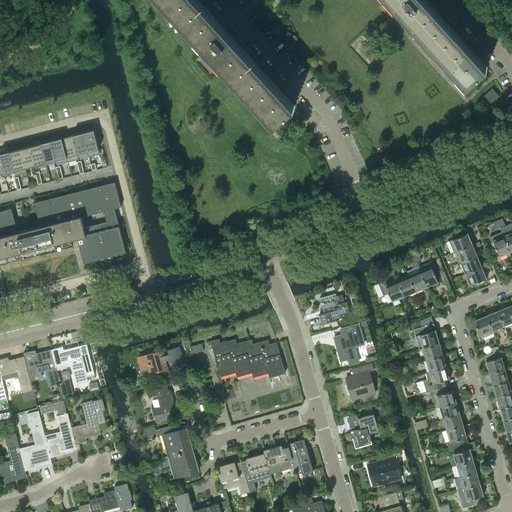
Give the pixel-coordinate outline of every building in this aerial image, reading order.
[(160,0),(192,35),(274,125),(295,106),(242,48),(244,47),(225,26),(223,27),(198,0),(160,0)] [(487,67),(435,9),(436,8),(429,0),(388,0),(466,86),(487,67)] [(483,97),(490,104),(499,96),(492,88),(483,97)] [(94,130),(83,133),(89,156),(100,154),(94,130)] [(83,133),(72,135),(78,159),(79,159),(78,154),(87,152),(88,157),(89,156),(83,133)] [(72,135),(62,138),(68,162),(78,159),(72,135)] [(62,138),(51,141),(57,162),(57,165),(67,162),(68,162),(62,138)] [(51,141),(41,143),(46,165),(57,162),(51,141)] [(41,143),(30,146),(36,168),(46,165),(41,143)] [(30,146),(20,149),(26,173),(27,172),(25,168),(35,165),(35,168),(36,168),(30,146)] [(20,149),(9,151),(16,175),(26,173),(20,149)] [(9,151),(0,153),(0,158),(5,176),(14,173),(15,175),(16,175),(9,151)] [(0,258),(32,250),(48,246),(64,242),(71,240),(70,240),(70,238),(77,236),(77,238),(83,260),(84,262),(84,261),(88,260),(88,261),(89,261),(88,260),(94,258),(95,259),(95,258),(101,257),(101,258),(102,257),(101,257),(107,255),(107,256),(108,256),(108,255),(114,253),(114,254),(115,254),(114,253),(120,252),(120,253),(121,253),(121,252),(125,251),(125,252),(126,252),(117,217),(114,217),(111,209),(115,208),(121,207),(115,182),(34,202),(40,226),(17,232),(11,208),(0,211),(0,258)] [(511,223),(501,228),(502,232),(511,252),(511,251),(511,223)] [(454,252),(456,251),(475,244),(470,232),(459,237),(458,235),(451,238),(452,240),(449,241),(454,252)] [(499,257),(511,252),(502,232),(489,237),(494,249),(496,248),(499,257)] [(474,248),(476,247),(475,244),(456,251),(460,263),(477,256),(474,248)] [(414,256),(409,257),(413,266),(411,269),(418,267),(416,262),(414,256)] [(465,274),(484,266),(484,265),(482,262),(480,263),(477,256),(460,263),(465,274)] [(418,267),(427,287),(438,282),(435,273),(436,273),(432,261),(418,267)] [(484,266),(465,274),(470,285),(471,285),(472,287),(479,284),(478,282),(487,278),(483,270),(485,270),(484,266)] [(397,280),(404,296),(427,287),(418,267),(411,269),(407,271),(409,275),(397,280)] [(404,296),(397,280),(386,285),(384,281),(378,283),(383,295),(389,293),(392,301),(404,296)] [(334,319),(351,314),(346,297),(343,298),(342,294),(336,296),(335,294),(331,295),(325,296),(325,297),(320,298),(322,302),(321,302),(321,303),(322,304),(323,308),(324,313),(319,314),(322,324),(335,321),(334,319)] [(511,322),(511,313),(509,306),(497,310),(504,326),(511,322)] [(486,315),(494,333),(493,330),(504,326),(497,310),(486,315)] [(494,333),(486,315),(475,320),(478,327),(475,328),(480,339),(494,333)] [(422,348),(440,343),(436,330),(435,330),(431,316),(420,321),(422,327),(413,329),(419,349),(422,349),(422,348)] [(343,335),(334,337),(336,345),(335,346),(337,351),(338,351),(341,361),(348,359),(349,364),(358,362),(356,356),(354,347),(364,344),(358,324),(355,325),(344,328),(341,329),(343,335)] [(268,373),(269,377),(285,373),(276,342),(269,344),(268,339),(253,344),(252,339),(237,343),(235,339),(220,343),(219,338),(210,341),(220,376),(235,372),(237,377),(252,372),(253,377),(268,373)] [(55,366),(56,366),(71,362),(76,383),(88,380),(83,360),(90,358),(87,343),(86,344),(79,346),(79,345),(64,349),(63,346),(51,349),(55,366)] [(190,347),(192,353),(203,350),(202,343),(190,347)] [(426,360),(443,355),(440,343),(422,348),(422,349),(426,360)] [(164,377),(170,375),(166,363),(182,358),(179,346),(163,351),(162,350),(137,357),(141,370),(149,368),(151,373),(161,370),(164,377)] [(23,353),(24,356),(28,370),(43,366),(49,386),(60,383),(56,366),(55,366),(51,349),(36,353),(35,349),(23,353)] [(485,361),(489,373),(505,368),(502,357),(504,357),(502,350),(498,351),(493,353),(484,355),(486,361),(485,361)] [(429,372),(446,367),(443,355),(426,360),(429,372)] [(8,356),(0,358),(0,372),(2,380),(18,376),(24,401),(35,398),(28,370),(24,356),(9,359),(8,356)] [(346,384),(345,385),(347,393),(349,394),(350,394),(352,399),(376,392),(369,371),(374,370),(372,363),(358,367),(360,374),(353,376),(346,378),(347,383),(346,384)] [(422,381),(416,383),(419,393),(425,391),(426,392),(429,391),(446,386),(445,380),(450,378),(446,367),(429,372),(425,373),(427,379),(422,381)] [(508,380),(505,368),(489,373),(492,385),(508,380)] [(511,392),(508,380),(492,385),(496,396),(511,392)] [(156,423),(171,418),(169,411),(176,409),(168,383),(146,389),(149,398),(157,395),(160,406),(152,409),(156,423)] [(446,386),(429,391),(434,408),(439,407),(456,402),(453,390),(448,391),(446,386)] [(511,404),(511,393),(511,392),(496,396),(499,408),(511,404)] [(87,423),(71,427),(75,444),(76,444),(87,441),(86,438),(101,434),(99,423),(106,422),(103,410),(105,410),(102,399),(93,401),(93,399),(81,402),(87,423)] [(443,418),(460,413),(456,402),(439,407),(443,418)] [(511,404),(499,408),(502,420),(511,416),(511,404)] [(76,447),(76,444),(75,444),(71,427),(68,413),(56,416),(61,436),(46,440),(50,457),(51,457),(62,454),(61,451),(76,447)] [(351,431),(355,448),(374,443),(371,433),(380,430),(375,413),(348,421),(350,428),(360,425),(361,428),(351,431)] [(446,430),(463,425),(460,413),(443,418),(446,430)] [(511,416),(502,420),(506,431),(511,429),(511,416)] [(163,434),(170,456),(192,450),(185,427),(179,429),(177,424),(156,430),(157,436),(163,434)] [(449,448),(463,444),(462,438),(467,437),(463,425),(446,430),(449,441),(447,442),(449,448)] [(51,461),(51,457),(50,457),(46,440),(42,426),(31,429),(36,450),(21,453),(25,471),(37,468),(36,464),(51,461)] [(152,427),(144,429),(146,436),(154,434),(152,427)] [(21,453),(16,433),(4,436),(11,463),(0,465),(0,483),(12,481),(11,478),(26,474),(25,471),(21,453)] [(304,439),(288,444),(294,465),(296,470),(301,468),(303,474),(303,473),(313,471),(304,439)] [(288,444),(264,451),(265,455),(265,454),(268,466),(269,466),(271,474),(294,467),(295,470),(296,470),(294,465),(288,444)] [(456,465),(473,460),(470,448),(465,450),(463,444),(449,448),(450,454),(453,453),(456,465)] [(198,472),(192,450),(170,456),(176,478),(170,479),(172,485),(193,479),(191,474),(198,472)] [(373,486),(401,478),(395,457),(401,456),(399,450),(387,453),(389,458),(367,465),(373,486)] [(265,454),(265,455),(241,461),(250,492),(256,490),(254,482),(271,477),(272,477),(271,474),(269,466),(268,466),(265,454)] [(460,476),(477,471),(473,460),(456,465),(460,476)] [(241,494),(250,492),(241,461),(218,468),(224,490),(225,490),(239,486),(241,494)] [(460,476),(454,478),(457,490),(458,490),(463,488),(480,483),(477,471),(460,476)] [(105,496),(89,500),(90,503),(92,511),(104,511),(120,507),(120,510),(133,507),(131,499),(132,499),(130,490),(129,490),(127,483),(114,486),(115,490),(104,492),(105,496)] [(463,488),(458,490),(463,507),(475,504),(473,498),(475,498),(484,495),(480,483),(463,488)] [(403,498),(401,490),(377,497),(381,510),(374,511),(402,511),(399,500),(403,498)] [(179,511),(193,511),(193,510),(188,491),(174,495),(179,511)] [(287,504),(289,511),(324,511),(323,508),(324,507),(323,504),(322,505),(321,501),(313,503),(311,497),(287,504)] [(92,511),(90,503),(79,506),(79,509),(67,511),(92,511)] [(220,511),(218,503),(193,510),(193,511),(220,511)]
